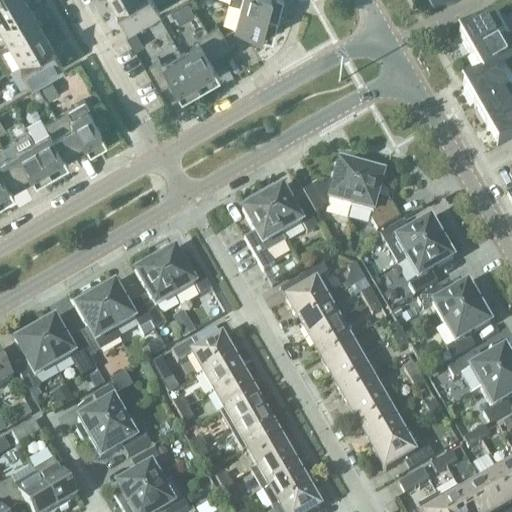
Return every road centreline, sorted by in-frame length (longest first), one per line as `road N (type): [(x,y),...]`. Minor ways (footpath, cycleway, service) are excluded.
road 1 (residential): [(365,511),(213,251)]
road 2 (tertiary): [(384,34),(162,156)]
road 3 (tertiary): [(185,196),(406,73)]
road 4 (tertiary): [(0,304),(185,196)]
road 5 (tertiary): [(406,73),(511,256)]
road 6 (tertiary): [(162,156),(0,251)]
road 7 (residential): [(162,156),(72,0)]
